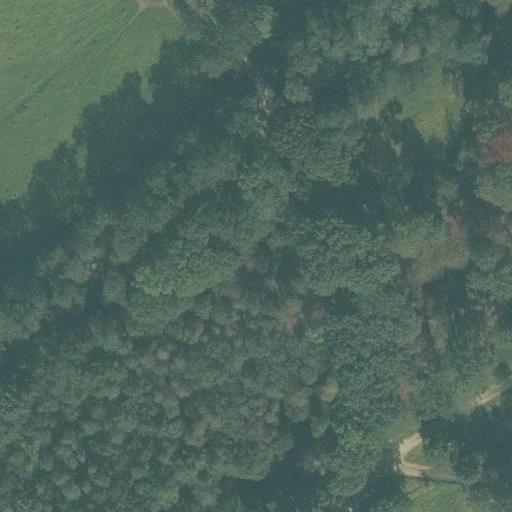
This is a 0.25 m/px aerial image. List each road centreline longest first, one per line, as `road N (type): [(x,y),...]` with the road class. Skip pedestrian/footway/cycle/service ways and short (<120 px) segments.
road 1 (track): [(0,355),(409,0)]
road 2 (track): [(280,115),(341,196),(375,332),(357,471)]
road 3 (track): [(357,471),(511,381)]
road 4 (track): [(511,482),(357,471)]
road 5 (track): [(280,115),(194,0)]
